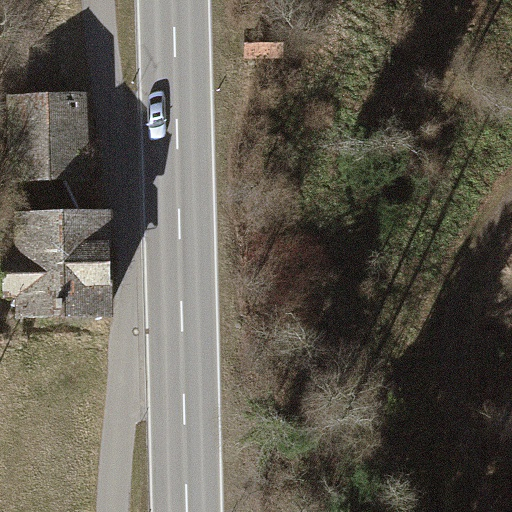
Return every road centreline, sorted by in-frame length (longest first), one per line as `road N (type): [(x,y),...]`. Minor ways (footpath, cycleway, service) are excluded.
road 1 (primary): [(187,511),(174,0)]
road 2 (track): [(491,511),(450,425),(455,299),(511,208)]
